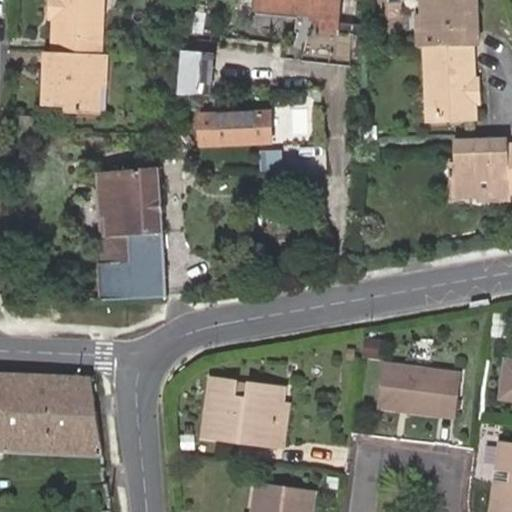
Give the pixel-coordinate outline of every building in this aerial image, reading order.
[(55,13),(54,54),(102,56),(104,0),(49,0),(49,13),(55,13)] [(305,58),(329,62),(337,39),(339,20),(340,0),(260,0),(259,19),(319,25),(305,58)] [(424,45),(473,44),(473,29),(479,29),(478,0),(422,0),(423,11),(424,29),(418,29),(418,46),(424,45)] [(361,66),(362,48),(363,23),(339,20),(337,39),(329,62),(361,66)] [(441,122),(470,121),(476,121),(476,104),(482,103),(482,85),(475,85),(473,44),(424,45),(427,115),(441,115),(441,122)] [(57,86),(48,86),(47,108),(67,109),(66,116),(100,117),(101,90),(101,74),(108,74),(109,56),(102,56),(54,54),(54,71),(58,71),(57,86)] [(54,54),(48,54),(48,86),(57,86),(58,71),(54,71),(54,54)] [(252,113),(249,144),(273,142),(271,111),(252,113)] [(205,148),(249,144),(252,113),(203,117),(205,148)] [(428,123),(441,122),(441,115),(427,115),(428,123)] [(21,120),(20,135),(45,135),(45,121),(21,120)] [(45,135),(20,135),(19,159),(44,157),(45,135)] [(493,200),(509,199),(509,194),(508,143),(492,144),(492,139),(470,139),(454,140),(454,161),(449,162),(450,195),(476,194),(492,194),(493,200)] [(287,168),(287,151),(268,151),(268,168),(287,168)] [(96,264),(98,299),(167,295),(161,170),(147,171),(146,162),(125,163),(126,172),(99,173),(104,263),(96,264)] [(346,185),(353,186),(354,171),(347,171),(346,185)] [(509,314),(494,313),(492,336),(507,337),(509,314)] [(374,357),(379,341),(363,336),(358,352),(374,357)] [(511,358),(504,358),(498,398),(511,399),(511,358)] [(456,373),(385,365),(380,406),(451,414),(456,373)] [(0,453),(102,457),(92,377),(0,373),(0,453)] [(281,449),(287,405),(289,390),(264,386),(261,401),(245,398),(247,383),(213,378),(205,437),(281,449)] [(294,406),(287,405),(281,449),(286,450),(294,406)] [(511,511),(511,443),(500,442),(496,476),(511,478),(510,491),(494,489),(491,511),(511,511)] [(256,499),(254,511),(313,511),(317,493),(258,486),(256,499)] [(247,511),(254,511),(256,499),(249,498),(247,511)]
